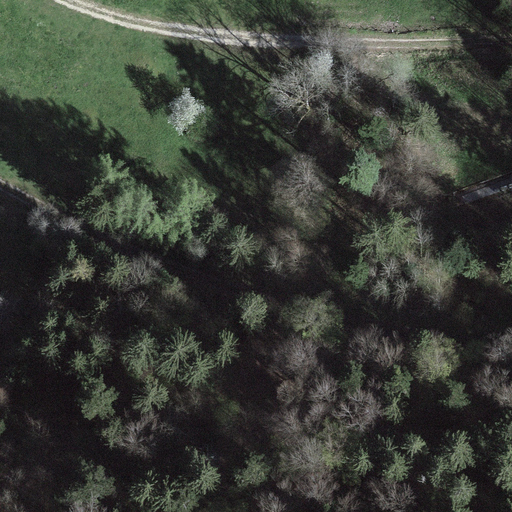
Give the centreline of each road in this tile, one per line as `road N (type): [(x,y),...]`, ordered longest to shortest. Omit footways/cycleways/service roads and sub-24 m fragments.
road 1 (track): [(511,351),(342,326),(156,267),(0,186)]
road 2 (track): [(511,42),(242,46),(82,13),(58,0)]
